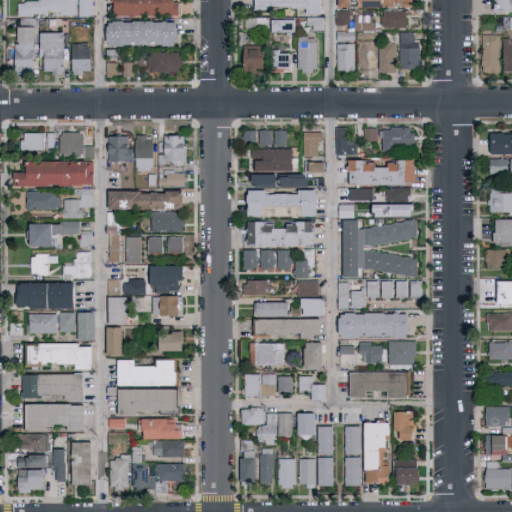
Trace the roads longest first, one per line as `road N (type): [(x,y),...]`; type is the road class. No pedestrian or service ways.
road 1 (residential): [(0,107),(511,104)]
road 2 (residential): [(220,511),(218,0)]
road 3 (residential): [(453,511),(452,0)]
